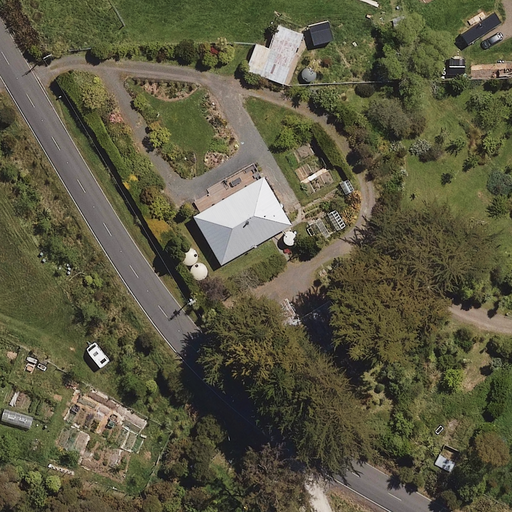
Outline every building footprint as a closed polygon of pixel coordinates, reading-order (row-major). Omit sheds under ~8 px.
[(462,35),(469,44),(501,22),(494,12),(462,35)] [(300,33),(275,24),(266,48),(254,43),(244,69),(281,83),(300,33)] [(221,265),(292,225),(264,177),(194,217),(221,265)] [(335,209),(309,225),(319,241),(345,224),(335,209)] [(459,453),(445,446),(436,465),(450,471),(459,453)]
